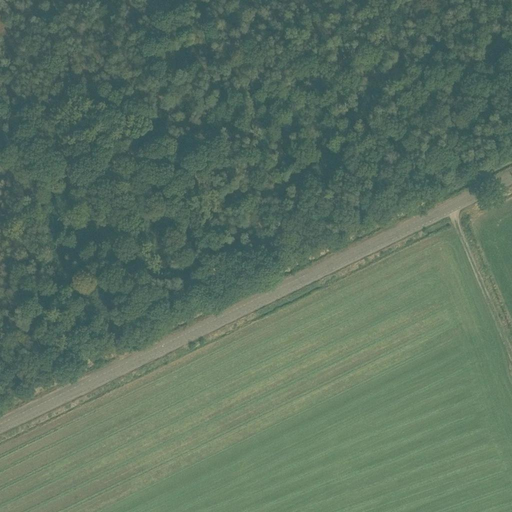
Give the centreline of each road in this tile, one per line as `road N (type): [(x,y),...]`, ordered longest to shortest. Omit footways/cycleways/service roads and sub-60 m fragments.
road 1 (unclassified): [(0,430),(511,182)]
road 2 (track): [(453,210),(511,352)]
